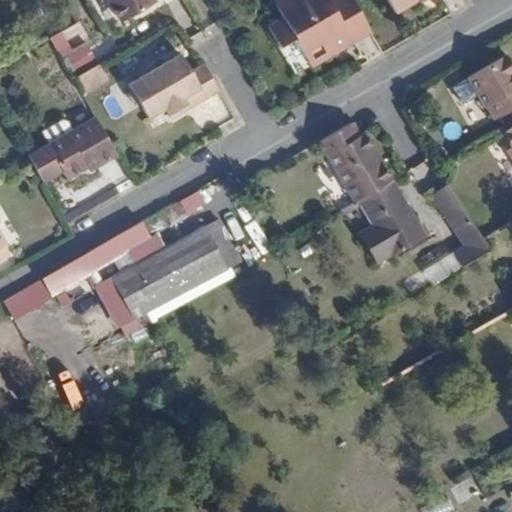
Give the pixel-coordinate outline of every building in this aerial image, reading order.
[(114,0),(105,6),(117,26),(152,6),(148,0),(114,0)] [(367,34),(347,0),(325,0),(324,1),(323,0),(278,0),(271,4),(280,22),(264,31),(276,49),(291,42),(307,68),(367,34)] [(418,0),(382,0),(392,15),(418,0)] [(47,38),(64,73),(93,58),(84,41),(69,49),(60,32),(47,38)] [(184,110),(215,92),(200,66),(187,74),(177,56),(125,87),(127,91),(126,98),(131,107),(138,109),(144,121),(162,111),(166,119),(183,109),(184,110)] [(493,121),(511,110),(511,79),(510,77),(511,75),(511,67),(504,56),(465,78),(482,107),(485,108),(493,121)] [(73,75),(79,92),(104,83),(98,66),(73,75)] [(24,160),(40,185),(58,175),(62,182),(83,170),(93,164),(96,168),(113,159),(90,120),(24,160)] [(318,142),(328,159),(367,137),(364,133),(358,136),(350,122),(318,142)] [(511,128),(503,134),(511,147),(506,149),(511,159),(511,128)] [(367,137),(328,159),(353,203),(355,201),(391,181),(367,137)] [(85,174),(96,168),(93,164),(83,170),(85,174)] [(391,181),(355,201),(366,219),(352,228),(370,259),(383,251),(384,252),(419,231),(391,181)] [(428,197),(443,220),(459,211),(442,188),(428,197)] [(197,204),(190,192),(161,209),(168,220),(168,221),(197,204)] [(446,225),(462,214),(459,211),(443,220),(446,225)] [(481,242),(462,214),(446,225),(461,248),(450,255),(460,269),(488,254),(481,242)] [(237,265),(214,223),(151,258),(129,270),(94,290),(117,330),(237,265)] [(119,253),(129,270),(151,258),(133,225),(60,267),(40,278),(34,282),(43,297),(119,253)] [(419,264),(440,252),(434,241),(413,252),(419,264)] [(456,502),(478,493),(470,477),(449,486),(456,502)] [(447,497),(419,509),(420,511),(452,511),(453,511),(447,497)]
